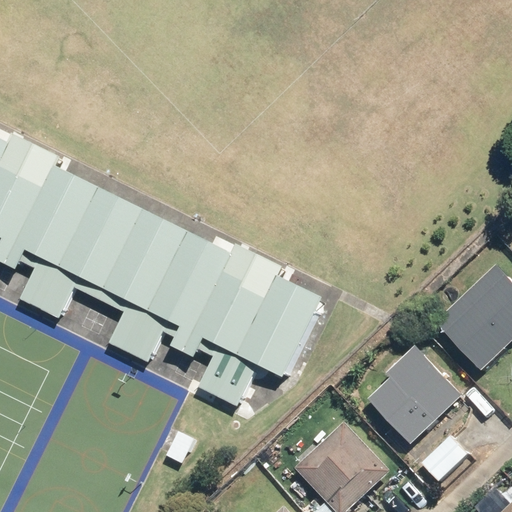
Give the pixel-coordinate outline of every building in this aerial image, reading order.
[(0,134),(0,253),(283,387),(329,290),(0,134)] [(443,326),(490,374),(511,352),(511,277),(503,268),(443,326)] [(372,398),(418,444),(465,398),(419,352),(372,398)] [(352,511),(398,472),(350,420),(300,464),(343,511),(352,511)] [(203,441),(185,431),(171,456),(189,466),(203,441)] [(456,438),(427,464),(444,482),(473,456),(456,438)]
